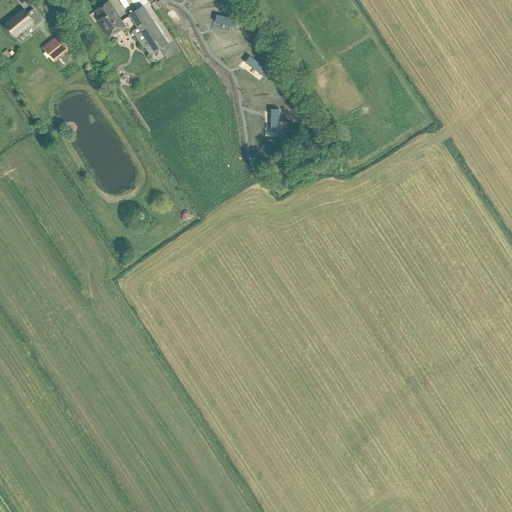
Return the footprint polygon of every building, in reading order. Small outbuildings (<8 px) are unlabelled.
[(156,0),(152,0),(149,1),(152,8),(159,6),(156,0)] [(109,36),(124,26),(108,2),(96,10),(101,18),(99,20),(109,36)] [(168,44),(163,36),(143,5),(129,15),(137,28),(132,31),(143,48),(144,47),(150,56),(168,44)] [(36,24),(42,19),(33,9),(27,13),(24,9),(4,25),(14,36),(33,21),(36,24)] [(216,15),(217,15),(215,23),(235,27),(237,19),(216,14),(216,15)] [(57,36),(48,43),(43,47),(51,57),(53,59),(58,56),(67,48),(65,46),(57,36)] [(270,72),(249,56),(250,57),(245,63),(266,78),(270,72)] [(123,75),(116,79),(119,84),(126,80),(123,75)] [(270,134),(278,134),(278,135),(279,109),(271,109),(270,134)]
